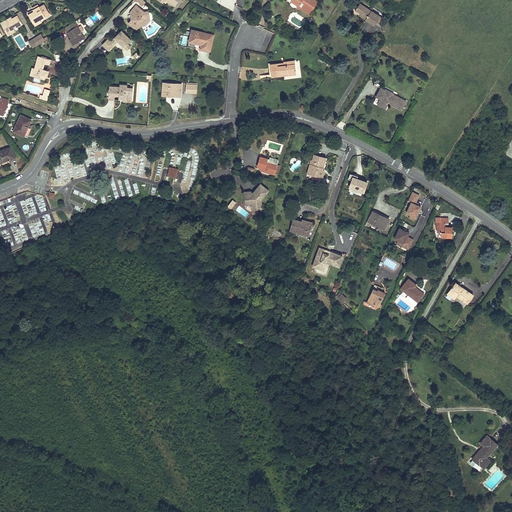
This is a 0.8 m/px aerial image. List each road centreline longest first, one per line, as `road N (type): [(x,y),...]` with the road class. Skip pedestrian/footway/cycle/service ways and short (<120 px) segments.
road 1 (tertiary): [(230,121),(313,122),(430,183),(511,238)]
road 2 (tertiary): [(0,190),(31,173),(48,143),(70,126),(146,136),(230,121)]
road 3 (track): [(511,56),(430,183)]
